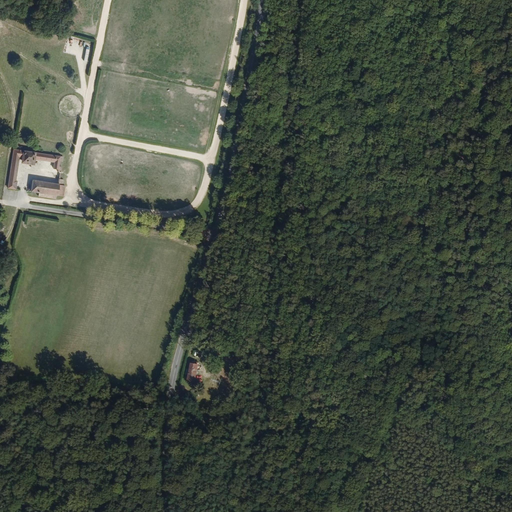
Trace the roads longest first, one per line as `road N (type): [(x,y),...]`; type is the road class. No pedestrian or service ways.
road 1 (track): [(366,0),(317,142),(314,326),(299,348),(274,511)]
road 2 (secondary): [(168,511),(174,383),(232,155),(259,0)]
road 3 (track): [(77,197),(180,213),(196,206),(209,158),(83,134),(75,185)]
road 4 (track): [(243,0),(209,158)]
road 5 (track): [(84,131),(110,0)]
road 6 (track): [(297,358),(215,337),(197,300)]
